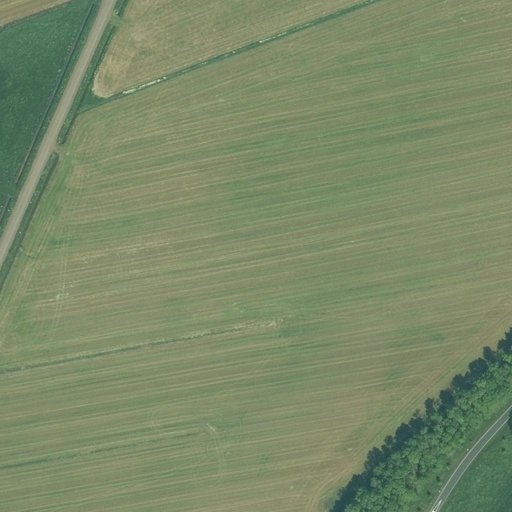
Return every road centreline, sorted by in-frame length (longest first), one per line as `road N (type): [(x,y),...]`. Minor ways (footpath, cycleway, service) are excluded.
road 1 (unclassified): [(0,253),(109,0)]
road 2 (trunk): [(511,409),(432,511)]
